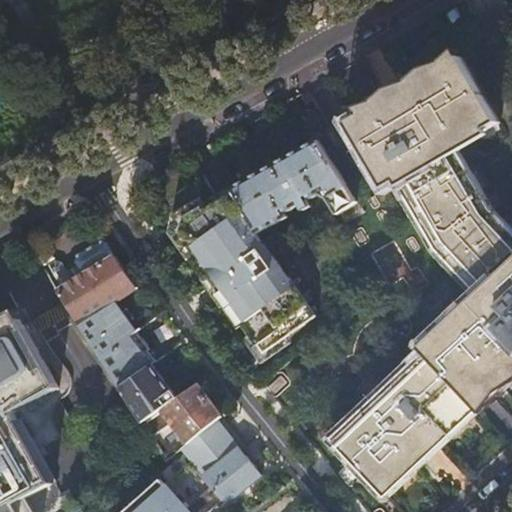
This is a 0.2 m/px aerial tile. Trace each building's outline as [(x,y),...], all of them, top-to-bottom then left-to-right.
[(511,224),(495,207),(458,145),(500,120),(462,55),(348,122),(386,186),(398,179),(438,247),(484,296),(468,312),(415,360),(351,420),(334,435),(385,489),(407,469),(428,450),(452,427),(481,400),(511,371),(511,224)] [(319,138),(234,186),(261,233),(289,215),(287,210),(302,201),(305,207),(311,204),(307,198),(319,191),(330,196),(339,211),(358,199),(319,138)] [(261,233),(234,186),(180,216),(177,229),(196,264),(208,284),(213,282),(220,294),(215,297),(227,318),(233,328),(235,327),(252,358),(307,327),(284,285),(282,286),(279,282),(274,273),(272,274),(265,262),(263,263),(260,258),(258,257),(268,247),(261,233)] [(42,245),(34,250),(42,263),(79,322),(114,300),(147,280),(143,274),(133,280),(120,261),(108,243),(101,241),(66,262),(62,272),(53,257),(50,258),(42,245)] [(101,356),(137,331),(128,319),(133,315),(129,310),(128,308),(122,311),(114,300),(79,322),(101,356)] [(17,309),(0,318),(0,511),(39,511),(29,494),(57,479),(21,415),(18,416),(14,410),(60,385),(17,309)] [(137,331),(101,356),(120,386),(154,362),(157,360),(149,348),(151,346),(147,340),(139,329),(137,331)] [(120,386),(144,421),(178,396),(163,374),(154,362),(120,386)] [(173,422),(188,443),(219,418),(224,414),(210,397),(199,382),(178,396),(144,421),(153,437),(155,436),(173,422)] [(205,511),(229,493),(233,497),(263,473),(242,447),(219,418),(188,443),(184,446),(195,460),(164,484),(161,481),(121,511),(205,511)]
